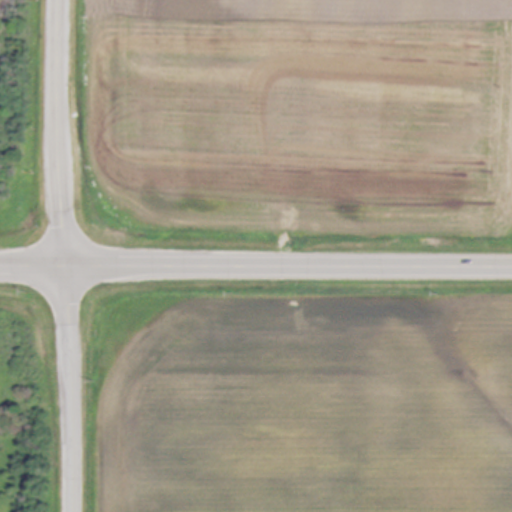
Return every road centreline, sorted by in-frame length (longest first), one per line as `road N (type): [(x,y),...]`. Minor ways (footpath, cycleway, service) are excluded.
road 1 (primary): [(511,264),(0,263)]
road 2 (tertiary): [(59,0),(66,264)]
road 3 (tertiary): [(74,511),(66,264)]
